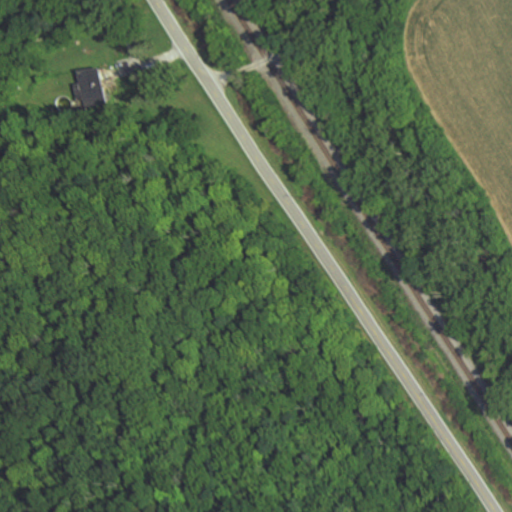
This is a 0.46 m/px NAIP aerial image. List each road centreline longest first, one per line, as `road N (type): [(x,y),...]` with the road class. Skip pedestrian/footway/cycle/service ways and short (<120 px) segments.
road 1 (secondary): [(495,511),(154,0)]
road 2 (residential): [(210,86),(268,63),(377,0)]
